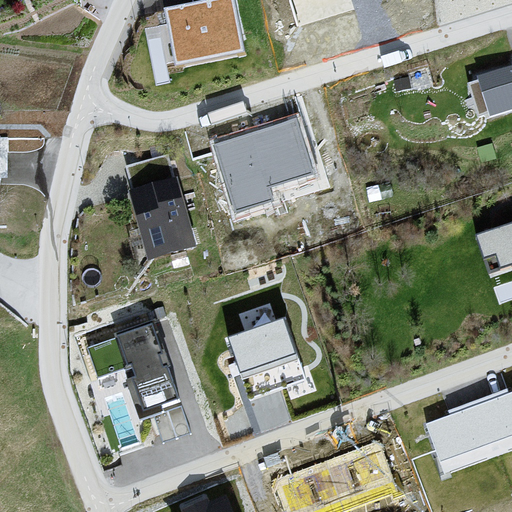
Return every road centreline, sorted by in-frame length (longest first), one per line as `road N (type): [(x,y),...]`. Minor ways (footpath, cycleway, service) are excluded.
road 1 (residential): [(83,105),(179,117),(511,15)]
road 2 (residential): [(100,511),(511,356)]
road 3 (residential): [(83,105),(49,249),(53,387),(100,511)]
